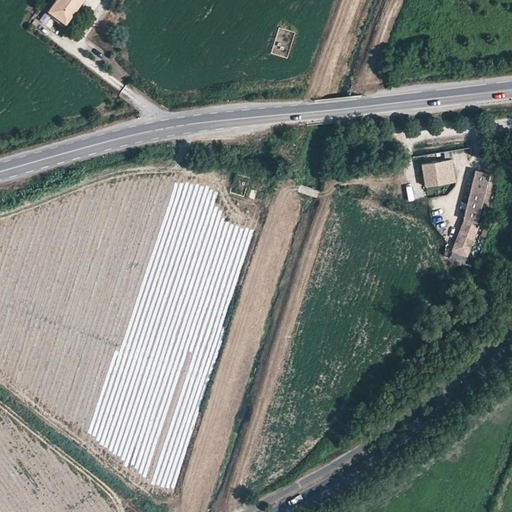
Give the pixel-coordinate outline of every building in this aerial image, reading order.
[(85,0),(58,0),(49,12),(57,19),(66,25),(85,0)] [(43,13),(39,22),(51,27),(55,19),(43,13)] [(451,159),(422,164),(425,187),(455,182),(451,159)] [(483,194),(485,187),(488,174),(475,170),(469,192),(462,218),(465,219),(476,223),(479,214),(480,210),(483,194)] [(479,223),(476,223),(465,219),(453,250),(463,255),(468,257),(479,223)] [(470,258),(468,257),(463,255),(459,263),(466,266),(470,258)]
